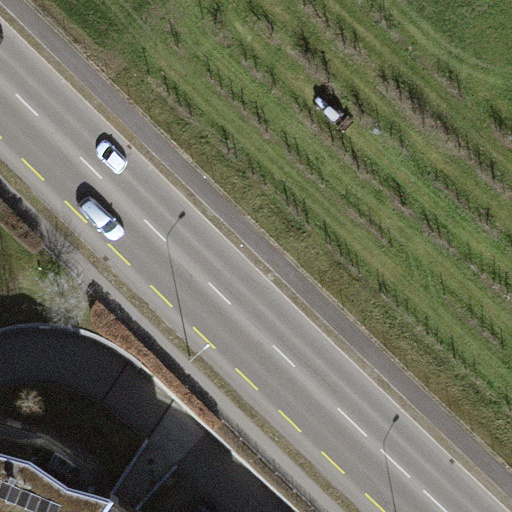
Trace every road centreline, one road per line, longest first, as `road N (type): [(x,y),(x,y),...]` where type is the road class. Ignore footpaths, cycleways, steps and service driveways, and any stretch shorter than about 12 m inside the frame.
road 1 (secondary): [(447,511),(0,74)]
road 2 (residential): [(0,410),(52,386),(102,389),(142,409),(251,511)]
